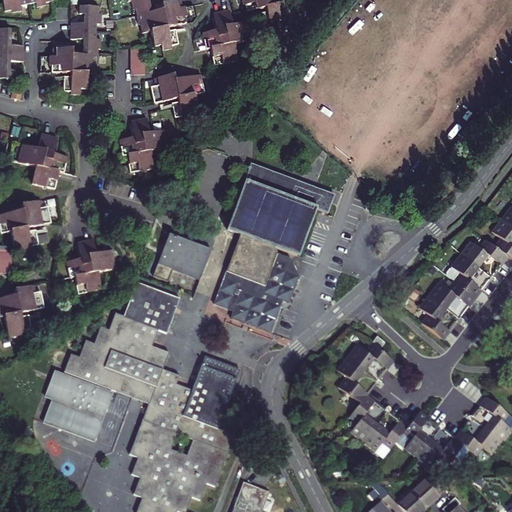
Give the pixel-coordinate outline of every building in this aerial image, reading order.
[(46,4),(55,2),(54,0),(3,0),(6,13),(12,11),(13,13),(22,11),(21,7),(36,4),(37,8),(46,6),(46,4)] [(157,13),(153,14),(149,0),(135,0),(136,1),(132,1),(134,11),(136,10),(140,26),(141,26),(143,34),(152,32),(155,48),(162,46),(163,52),(172,50),(171,47),(178,46),(177,39),(176,34),(175,32),(168,34),(168,29),(170,28),(179,26),(186,25),(185,18),(186,18),(185,9),(182,9),(180,0),(167,0),(168,5),(162,6),(163,12),(157,13)] [(261,15),(262,18),(264,28),(270,27),(271,30),(280,28),(279,23),(285,21),(282,6),(291,4),(290,0),(242,0),(244,6),(246,7),(247,13),(266,9),(267,14),(261,15)] [(98,66),(98,57),(98,50),(101,50),(101,41),(97,41),(97,26),(102,25),(101,16),(99,16),(99,8),(80,8),(80,16),(84,16),(84,25),(71,25),(71,28),(71,36),(71,41),(84,41),(84,57),(79,57),(73,57),(73,51),(63,50),(54,50),(53,58),(50,58),(50,67),(52,67),(52,74),(72,75),(71,79),(64,79),(64,81),(64,84),(53,84),(53,93),(71,93),(71,96),(80,96),(80,90),(87,90),(88,74),(96,75),(97,66),(98,66)] [(203,35),(207,50),(211,49),(215,66),(238,62),(234,45),(252,41),(248,23),(233,26),(230,12),(215,16),(218,32),(203,35)] [(11,30),(0,30),(0,79),(15,80),(15,72),(10,72),(11,63),(23,63),(23,59),(23,55),(23,52),(23,47),(12,47),(11,30)] [(144,78),(144,64),(144,58),(144,50),(131,50),(131,78),(144,78)] [(201,76),(175,82),(174,77),(155,81),(156,88),(152,89),(155,102),(155,104),(179,99),(180,104),(183,118),(183,120),(199,117),(194,96),(205,94),(201,76)] [(176,119),(183,118),(180,104),(173,106),(176,119)] [(168,149),(165,132),(150,135),(147,120),(132,122),(134,138),(119,140),(122,158),(128,157),(131,173),(153,170),(151,152),(168,149)] [(56,185),(57,180),(58,176),(58,173),(63,174),(67,158),(60,157),(53,155),(55,145),(57,139),(41,136),(38,150),(31,148),(23,146),(19,164),(36,168),(32,185),(54,190),(56,185)] [(227,232),(240,236),(274,249),(300,259),(317,211),(327,214),(334,197),(265,171),(259,188),(245,183),(227,232)] [(49,244),(47,235),(42,236),(37,237),(35,232),(29,234),(28,229),(31,228),(42,226),(51,224),(47,209),(43,209),(41,202),(23,206),(24,212),(18,213),(10,215),(2,216),(0,216),(0,226),(2,234),(12,232),(16,253),(32,250),(32,247),(49,244)] [(470,243),(460,256),(450,269),(444,277),(453,284),(447,291),(439,285),(419,310),(428,317),(421,326),(443,343),(449,335),(457,324),(462,318),(470,307),(482,291),(488,283),(494,276),(501,266),(507,259),(511,263),(511,210),(511,209),(491,234),(500,241),(493,249),(485,242),(478,249),(470,243)] [(200,280),(212,250),(169,233),(153,275),(169,281),(173,269),(200,280)] [(240,236),(226,274),(239,279),(237,286),(262,295),(276,300),(294,294),(300,279),(292,262),(277,257),(274,249),(240,236)] [(76,282),(77,287),(78,291),(78,295),(101,290),(97,273),(115,269),(111,252),(102,254),(96,255),(93,241),(78,244),(80,249),(82,260),(71,262),(68,263),(71,279),(75,278),(76,282)] [(0,252),(0,273),(12,274),(11,267),(11,252),(0,252)] [(226,274),(223,281),(237,286),(239,279),(226,274)] [(237,286),(223,281),(213,307),(233,314),(240,294),(235,291),(237,286)] [(141,478),(135,495),(143,498),(137,511),(178,511),(179,511),(181,511),(187,511),(193,497),(202,501),(208,484),(217,487),(236,435),(219,429),(233,393),(234,391),(241,370),(229,365),(206,357),(194,390),(178,384),(181,376),(164,370),(171,353),(154,346),(160,330),(168,334),(181,299),(138,283),(125,316),(117,313),(102,327),(96,343),(87,340),(81,357),(72,354),(65,372),(100,385),(98,389),(55,373),(47,397),(55,399),(47,421),(48,423),(94,441),(113,390),(150,404),(131,455),(139,458),(133,475),(141,478)] [(235,291),(240,294),(281,308),(283,303),(276,300),(262,295),(237,286),(235,291)] [(0,300),(0,317),(5,317),(10,338),(25,335),(25,332),(31,330),(30,324),(28,317),(22,318),(21,313),(23,313),(34,311),(44,309),(41,293),(36,294),(34,287),(16,291),(17,296),(13,297),(4,299),(0,300)] [(281,308),(240,294),(233,314),(231,318),(272,334),(281,308)] [(372,345),(380,352),(385,345),(377,339),(372,345)] [(463,432),(455,443),(451,440),(447,437),(443,434),(434,427),(423,419),(419,415),(408,430),(402,425),(390,416),(383,411),(371,402),(366,398),(368,394),(375,386),(379,380),(389,367),(393,362),(387,357),(380,352),(372,345),(365,354),(356,347),(336,372),(346,380),(338,389),(359,406),(348,419),(358,426),(350,436),(375,455),(383,445),(391,452),(403,437),(411,443),(405,452),(430,471),(437,463),(447,471),(463,449),(477,460),(484,451),(492,458),(511,432),(503,426),(510,417),(488,400),(483,406),(473,419),(468,426),(463,432)] [(374,482),(374,497),(384,497),(383,482),(374,482)] [(262,511),(269,494),(243,484),(232,511),(262,511)] [(398,508),(401,511),(422,511),(426,509),(430,505),(419,492),(413,497),(412,495),(398,508)] [(442,511),(460,511),(457,508),(460,506),(455,500),(442,511)]
